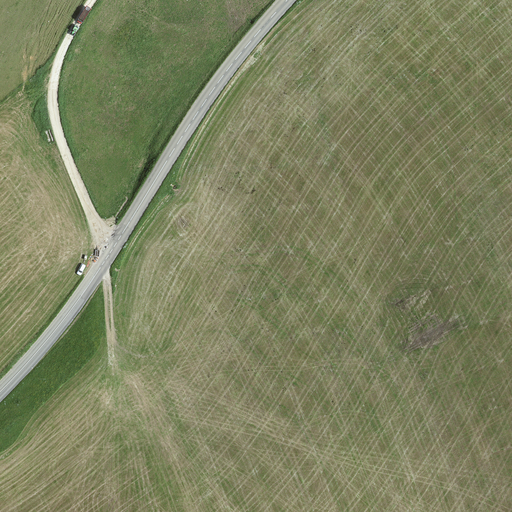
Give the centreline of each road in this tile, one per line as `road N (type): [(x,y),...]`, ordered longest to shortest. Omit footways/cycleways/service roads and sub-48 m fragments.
road 1 (secondary): [(286,0),(220,72),(104,260),(0,388)]
road 2 (track): [(90,0),(52,70),(53,106),(104,260)]
